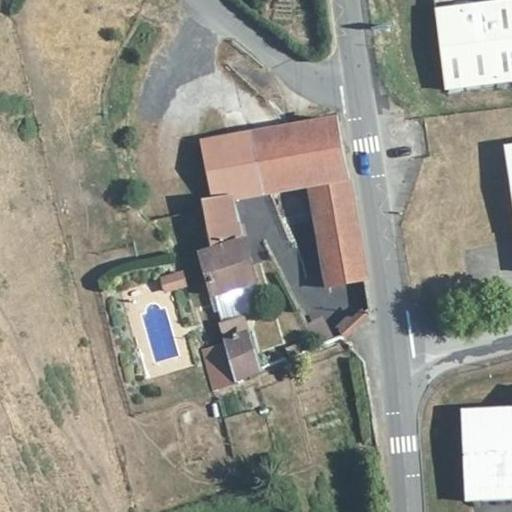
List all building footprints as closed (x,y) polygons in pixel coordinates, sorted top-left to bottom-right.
[(511,83),(511,1),(436,11),(447,92),(511,83)] [(289,129),(283,98),(266,100),(256,101),(261,134),(201,144),(212,200),(205,201),(214,250),(201,252),(213,296),(256,282),(244,241),(232,197),(270,191),(296,187),(311,184),(349,178),(338,121),(289,129)] [(365,280),(349,178),(311,184),(313,197),(328,286),(365,280)] [(46,232),(37,202),(16,208),(24,238),(46,232)] [(158,277),(161,292),(185,289),(183,273),(158,277)] [(220,323),(241,317),(252,313),(257,303),(258,293),(256,282),(213,296),(220,323)] [(246,335),(241,317),(220,323),(225,341),(246,335)] [(332,341),(322,317),(306,324),(317,347),(332,341)] [(257,371),(248,334),(246,335),(225,341),(226,345),(233,371),(235,379),(257,371)] [(299,354),(295,344),(286,347),(290,358),(299,354)] [(233,371),(226,345),(203,352),(210,378),(233,371)] [(511,411),(462,413),(466,502),(511,499),(511,411)]
